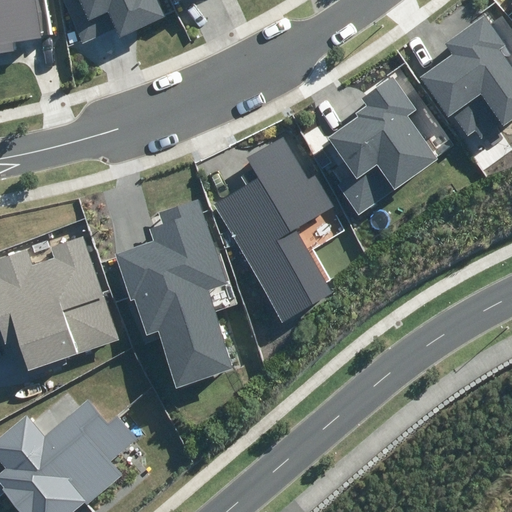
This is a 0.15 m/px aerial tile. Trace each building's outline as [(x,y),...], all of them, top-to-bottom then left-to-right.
[(0,0),(0,54),(14,52),(12,41),(42,36),(36,0),(0,0)] [(117,29),(120,36),(165,17),(158,0),(63,0),(83,44),(117,29)] [(476,131),(481,138),(501,124),(503,126),(511,119),(511,65),(500,49),(506,45),(486,16),(447,43),(454,54),(420,77),(448,117),(453,114),(469,136),(476,131)] [(339,186),(359,215),(439,159),(408,115),(416,109),(393,77),(362,98),(368,106),(357,114),(358,116),(328,137),(346,162),(334,170),(343,183),(339,186)] [(259,179),(214,205),(282,323),(333,294),(296,230),(337,207),(293,132),(247,158),(259,179)] [(155,240),(114,253),(129,301),(134,300),(145,336),(158,332),(176,388),(234,369),(208,289),(227,283),(200,199),(160,212),(164,223),(151,227),(155,240)] [(20,341),(29,370),(118,341),(83,237),(51,248),(55,259),(33,266),(28,250),(0,259),(0,331),(5,346),(20,341)] [(0,473),(0,483),(23,511),(74,511),(121,474),(110,460),(137,438),(119,416),(108,425),(88,401),(45,435),(28,414),(0,437),(0,461),(6,469),(0,473)]
